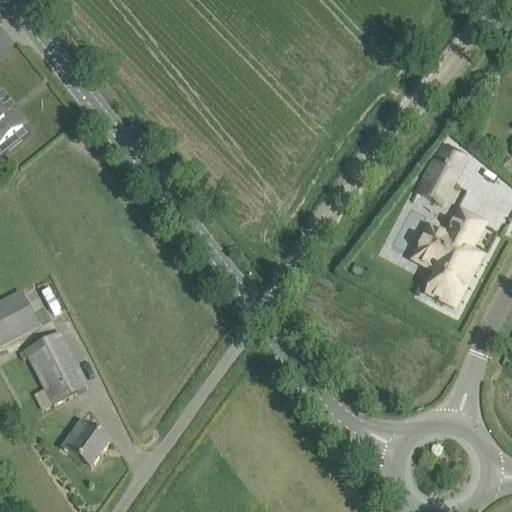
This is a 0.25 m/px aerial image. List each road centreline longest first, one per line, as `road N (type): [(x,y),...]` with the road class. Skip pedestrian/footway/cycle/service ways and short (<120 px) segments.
road 1 (track): [(258,312),(361,173),(508,0)]
road 2 (unclassified): [(258,312),(12,0)]
road 3 (unclassified): [(117,511),(258,312)]
road 4 (unclassified): [(394,449),(334,408),(258,312)]
road 5 (residential): [(511,283),(453,425)]
